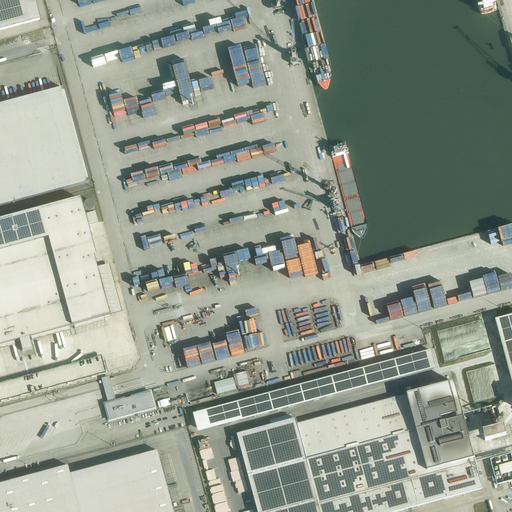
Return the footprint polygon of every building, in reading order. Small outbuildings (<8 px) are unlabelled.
[(0,0),(0,30),(40,19),(34,0),(0,0)] [(102,17),(103,24),(116,22),(115,14),(102,17)] [(108,96),(120,93),(118,87),(107,90),(108,96)] [(0,206),(88,182),(63,88),(0,104),(0,206)] [(155,117),(167,115),(166,105),(167,105),(168,108),(173,107),(171,99),(165,100),(166,103),(159,105),(159,106),(153,107),(155,117)] [(152,108),(146,110),(147,112),(141,114),(142,119),(154,116),(152,108)] [(126,111),(120,112),(120,114),(114,115),(115,121),(122,120),(122,121),(127,120),(126,111)] [(195,158),(196,167),(209,166),(208,157),(195,158)] [(80,197),(0,219),(0,345),(19,340),(22,351),(32,349),(28,337),(111,314),(80,197)] [(92,212),(92,209),(93,208),(94,206),(93,204),(92,202),(91,201),(89,200),(87,200),(85,201),(84,203),(83,205),(83,207),(84,209),(86,210),(88,211),(88,213),(85,213),(88,223),(97,220),(95,211),(92,212)] [(300,269),(275,274),(277,284),(285,282),(284,280),(288,279),(288,280),(301,278),(300,269)] [(511,384),(511,314),(495,320),(511,384)] [(198,408),(203,429),(366,391),(365,389),(367,389),(368,390),(387,385),(386,382),(441,369),(437,353),(198,408)] [(218,383),(222,396),(234,393),(231,380),(218,383)] [(297,424),(295,419),(237,435),(257,511),(395,511),(482,489),(463,418),(453,382),(297,424)] [(109,421),(155,408),(151,392),(105,404),(109,421)] [(505,420),(501,408),(496,409),(500,422),(505,420)] [(492,428),(491,422),(480,425),(485,441),(506,435),(503,425),(492,428)] [(213,438),(202,441),(206,459),(218,456),(213,438)] [(174,511),(158,451),(71,474),(68,466),(0,484),(0,511),(174,511)] [(497,485),(511,480),(511,458),(511,454),(490,459),(497,485)] [(218,457),(212,459),(212,458),(206,460),(209,470),(220,466),(218,457)] [(220,511),(226,511),(230,511),(228,501),(219,503),(220,511)]
